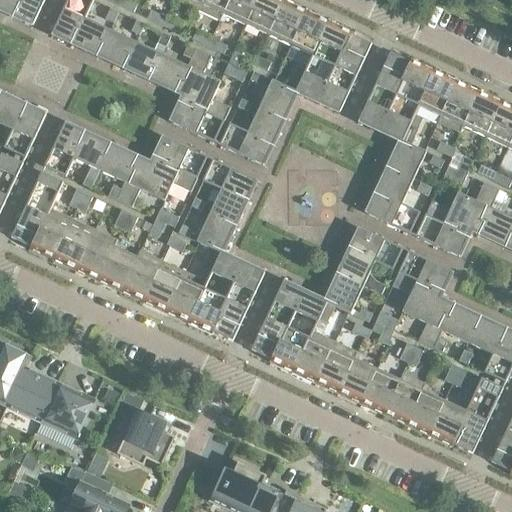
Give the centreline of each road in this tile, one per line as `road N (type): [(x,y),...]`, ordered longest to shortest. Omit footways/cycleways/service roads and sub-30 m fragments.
road 1 (residential): [(473,476),(230,363)]
road 2 (residential): [(230,363),(0,254)]
road 3 (residential): [(511,75),(351,0)]
road 4 (residential): [(230,363),(164,511)]
